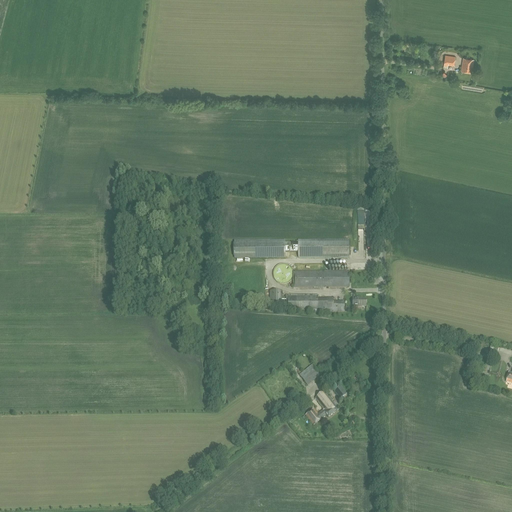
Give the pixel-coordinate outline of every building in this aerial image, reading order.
[(443,68),(448,68),(448,65),(454,66),(455,57),(445,55),(443,68)] [(461,71),(472,73),(474,60),(463,58),(461,71)] [(234,241),(234,258),(286,258),(286,251),(291,251),(298,251),(298,257),(349,257),(349,240),(298,240),(298,246),(285,246),(285,241),(234,241)] [(273,274),(273,275),(273,276),(274,277),(274,278),(274,279),(275,280),(276,281),(277,282),(278,283),(279,283),(280,283),(280,284),(281,284),(282,284),(283,284),(284,284),(285,284),(286,284),(287,284),(287,283),(288,283),(289,282),(290,282),(290,281),(291,281),(292,280),(292,279),(292,278),(293,278),(293,277),(293,276),(293,275),(293,274),(293,273),(293,272),(293,271),(293,270),(292,269),(292,268),(291,267),(290,266),(289,266),(288,265),(287,264),(286,264),(285,264),(284,264),(283,264),(282,264),(281,264),(280,264),(279,265),(278,265),(277,266),(276,267),(275,268),(275,269),(274,269),(274,270),(274,271),(273,272),(273,273),(273,274)] [(295,272),(295,287),(349,287),(349,271),(295,272)] [(270,291),(270,306),(282,306),(282,291),(270,291)] [(318,311),(318,312),(345,312),(345,302),(334,302),(334,299),(318,299),(318,295),(288,296),(288,311),(318,311)] [(353,307),(362,307),(366,307),(366,299),(359,299),(359,297),(353,297),(353,307)] [(299,375),(307,385),(320,375),(312,365),(299,375)] [(356,384),(359,388),(364,385),(361,380),(356,384)] [(334,391),(340,399),(347,394),(341,386),(334,391)] [(305,415),(314,425),(327,415),(328,418),(339,410),(324,391),(315,398),(324,410),(318,414),(314,409),(305,415)]
